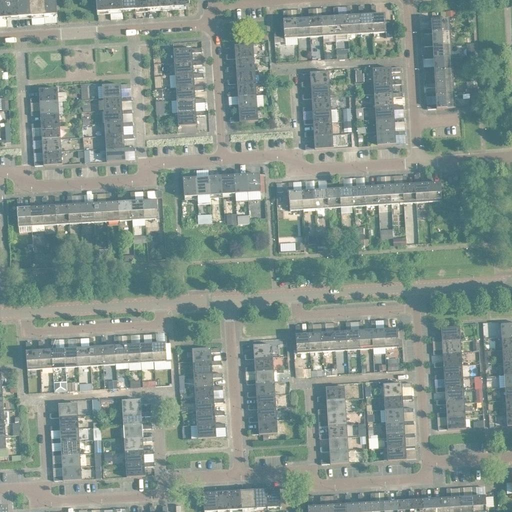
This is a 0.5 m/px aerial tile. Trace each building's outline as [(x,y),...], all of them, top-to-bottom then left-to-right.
[(18,0),(7,0),(6,0),(7,18),(20,17),(18,0)] [(31,0),(18,0),(20,17),(32,16),(31,0)] [(43,0),(31,0),(32,16),(45,15),(43,0)] [(43,0),(45,15),(57,14),(57,15),(58,15),(56,0),(43,0)] [(111,11),(110,0),(96,0),(98,12),(99,12),(111,11)] [(122,0),(110,0),(111,11),(123,10),(122,0)] [(135,0),(122,0),(123,10),(136,9),(135,0)] [(148,0),(135,0),(136,9),(149,9),(148,0)] [(160,0),(148,0),(149,9),(161,8),(160,0)] [(372,6),(373,16),(374,33),(386,32),(386,33),(387,33),(387,38),(393,38),(392,22),(386,22),(386,14),(385,14),(385,15),(377,15),(376,5),(372,6)] [(359,6),(360,16),(361,34),(374,33),(373,16),(364,16),(364,6),(359,6)] [(347,7),(347,17),(348,17),(349,35),(361,34),(360,16),(352,17),(351,7),(347,7)] [(334,8),(335,18),(336,35),(349,35),(348,17),(347,17),(339,18),(339,8),(334,8)] [(309,10),(310,20),(311,37),(324,36),(322,19),(314,19),(313,9),(309,10)] [(322,9),(322,19),(324,36),(336,35),(335,18),(327,18),(326,9),(322,9)] [(296,10),(297,20),(298,38),(311,37),(310,20),(302,20),(301,10),(296,10)] [(297,20),(289,21),(288,11),(284,11),(284,21),(285,33),(285,39),(286,39),(298,38),(297,20)] [(423,34),(433,34),(433,33),(451,32),(450,20),(450,19),(432,20),(432,21),(433,29),(423,30),(423,34)] [(424,47),(434,46),(451,45),(451,32),(433,33),(433,34),(434,42),(424,42),(424,47)] [(281,33),(275,33),(275,42),(287,42),(286,39),(285,39),(285,33),(281,33)] [(227,60),(237,59),(254,58),(254,45),(254,44),(236,46),(237,55),(227,55),(227,60)] [(425,59),(435,59),(452,57),(451,45),(434,46),(435,54),(425,55),(425,59)] [(476,47),(467,48),(468,56),(476,56),(476,47)] [(175,50),(176,63),(193,62),(193,61),(192,53),(202,53),(202,48),(193,49),(193,48),(187,49),(175,50),(174,50),(175,50)] [(426,72),(436,71),(453,70),(452,57),(435,59),(435,67),(425,68),(426,72)] [(228,72),(238,72),(238,71),(255,70),(254,58),(237,59),(237,67),(227,68),(228,72)] [(476,59),(468,60),(469,69),(477,69),(476,59)] [(176,63),(176,75),(194,74),(193,66),(203,65),(203,61),(193,61),(193,62),(176,63)] [(374,70),(375,82),(392,81),(392,73),(402,72),(401,68),(392,68),(373,69),(374,70)] [(229,85),(239,84),(256,83),(255,70),(238,71),(238,72),(238,80),(228,80),(229,85)] [(426,85),(436,84),(454,83),(453,70),(436,71),(436,79),(426,80),(426,85)] [(302,87),(312,86),(330,85),(329,73),(330,73),(330,72),(311,73),(311,74),(312,74),(312,82),(302,83),(302,87)] [(176,75),(177,88),(195,87),(195,86),(194,78),(204,78),(204,73),(194,74),(176,75)] [(375,82),(376,95),(393,94),(393,93),(393,85),(402,85),(402,80),(392,81),(375,82)] [(229,97),(239,97),(239,96),(257,95),(256,83),(239,84),(239,92),(229,93),(229,97)] [(427,97),(437,97),(437,96),(455,95),(454,83),(436,84),(437,92),(427,93),(427,97)] [(104,86),(104,99),(122,98),(122,97),(121,89),(131,89),(131,84),(122,85),(122,84),(103,86),(104,86)] [(303,100),(313,99),(331,98),(330,85),(312,86),(313,94),(303,95),(303,100)] [(478,85),(470,85),(471,94),(478,94),(478,85)] [(177,88),(178,100),(196,99),(195,91),(205,90),(205,86),(195,86),(195,87),(177,88)] [(31,103),(41,103),(59,101),(58,89),(58,88),(40,89),(40,90),(41,98),(31,99),(31,103)] [(376,95),(376,107),(394,106),(393,98),(403,97),(403,93),(393,93),(393,94),(376,95)] [(230,110),(240,109),(258,108),(257,95),(239,96),(239,97),(240,105),(230,106),(230,110)] [(437,96),(437,97),(438,105),(428,105),(428,110),(437,109),(456,108),(455,108),(455,95),(437,96)] [(104,99),(105,111),(123,110),(122,102),(132,101),(132,97),(122,97),(122,98),(104,99)] [(178,100),(179,113),(196,112),(196,104),(206,103),(206,98),(196,99),(178,100)] [(304,112),(314,112),(314,111),(331,110),(331,98),(313,99),(314,107),(304,108),(304,112)] [(32,116),(42,115),(59,114),(59,101),(41,103),(42,111),(32,112),(32,116)] [(165,101),(157,102),(158,115),(165,115),(165,101)] [(376,107),(377,120),(395,119),(394,110),(404,110),(404,105),(394,106),(376,107)] [(240,109),(241,117),(231,118),(231,122),(241,122),(259,121),(259,120),(258,108),(240,109)] [(105,111),(106,124),(123,123),(123,114),(133,114),(133,109),(123,110),(105,111)] [(305,125),(315,124),(332,123),(331,110),(314,111),(314,112),(314,120),(304,120),(305,125)] [(196,112),(179,113),(180,126),(179,126),(198,125),(198,124),(197,124),(197,116),(207,115),(206,111),(196,112)] [(33,129),(43,128),(60,127),(59,114),(42,115),(43,124),(33,124),(33,129)] [(377,120),(378,133),(395,131),(395,123),(405,122),(404,118),(395,119),(377,120)] [(106,124),(107,136),(124,135),(124,127),(134,126),(133,122),(123,123),(106,124)] [(305,137),(315,137),(315,136),(333,135),(332,123),(315,124),(315,132),(305,133),(305,137)] [(198,125),(179,126),(180,134),(198,132),(198,125)] [(34,141),(44,141),(44,140),(61,139),(60,127),(43,128),(43,136),(33,137),(34,141)] [(395,131),(378,133),(379,145),(378,145),(378,146),(397,144),(396,144),(396,136),(406,135),(405,131),(395,131)] [(107,136),(108,149),(125,148),(124,140),(134,139),(134,135),(124,135),(107,136)] [(315,136),(315,137),(316,145),(306,145),(306,150),(316,149),(316,150),(334,148),(333,135),(315,136)] [(34,154),(44,153),(62,152),(61,139),(44,140),(44,141),(44,149),(34,149),(34,154)] [(125,148),(108,149),(108,161),(108,162),(126,161),(126,160),(125,152),(135,152),(135,147),(125,148)] [(44,153),(45,161),(35,162),(35,166),(45,166),(63,165),(63,164),(62,152),(44,153)] [(260,175),(248,176),(249,193),(261,192),(261,193),(262,193),(261,174),(260,175)] [(428,175),(428,185),(429,185),(430,202),(442,201),(442,202),(443,202),(442,183),(441,183),(441,184),(433,184),(432,174),(428,175)] [(415,175),(416,185),(417,203),(430,202),(429,185),(428,185),(420,185),(420,175),(415,175)] [(248,176),(235,177),(236,194),(249,193),(248,176)] [(403,176),(403,186),(405,204),(417,203),(416,185),(408,186),(407,176),(403,176)] [(222,177),(210,178),(211,196),(224,195),(222,177)] [(235,177),(222,177),(224,195),(236,194),(235,177)] [(377,178),(378,188),(379,205),(392,204),(391,187),(382,187),(382,177),(377,178)] [(390,177),(391,187),(392,204),(405,204),(403,186),(395,187),(394,177),(390,177)] [(210,178),(197,179),(198,196),(211,196),(210,178)] [(365,179),(365,188),(366,188),(367,206),(379,205),(378,188),(370,188),(369,178),(365,179)] [(198,196),(197,179),(185,180),(185,179),(184,179),(185,198),(186,198),(186,197),(198,196)] [(352,179),(353,189),(354,207),(367,206),(366,188),(365,188),(357,189),(357,179),(352,179)] [(340,180),(340,190),(341,190),(342,207),(354,207),(353,189),(345,190),(344,180),(340,180)] [(315,182),(315,192),(316,209),(329,208),(328,191),(320,191),(319,181),(315,182)] [(327,181),(328,191),(329,208),(342,207),(341,190),(340,190),(332,190),(332,181),(327,181)] [(302,182),(303,192),(304,210),(316,209),(315,192),(307,192),(306,182),(302,182)] [(303,192),(294,193),(294,183),(289,183),(290,193),(291,211),(304,210),(303,192)] [(144,192),(144,202),(145,202),(146,219),(158,219),(159,219),(158,201),(157,201),(149,202),(148,192),(144,192)] [(119,194),(119,203),(121,221),(133,220),(132,203),(124,203),(123,193),(119,194)] [(131,193),(132,203),(133,220),(146,219),(145,202),(144,202),(136,202),(136,193),(131,193)] [(106,194),(107,204),(108,222),(121,221),(119,203),(111,204),(111,194),(106,194)] [(93,195),(94,205),(95,222),(108,222),(107,204),(99,205),(98,195),(93,195)] [(68,197),(69,207),(70,224),(83,223),(82,206),(73,206),(73,196),(68,197)] [(81,196),(82,206),(83,223),(95,222),(94,205),(86,205),(85,196),(81,196)] [(56,197),(56,207),(57,207),(58,225),(70,224),(69,207),(61,207),(60,197),(56,197)] [(43,198),(44,208),(45,225),(58,225),(57,207),(56,207),(48,208),(48,198),(43,198)] [(31,209),(23,209),(23,199),(18,200),(19,209),(18,209),(19,228),(20,228),(20,227),(33,226),(31,209)] [(31,199),(31,209),(33,226),(45,225),(44,208),(36,209),(35,199),(31,199)] [(212,215),(199,215),(199,225),(213,224),(212,215)] [(238,216),(227,217),(228,225),(239,224),(238,216)] [(250,216),(238,216),(239,224),(239,225),(251,224),(250,216)] [(393,230),(381,231),(381,240),(394,239),(393,230)] [(331,237),(318,237),(318,252),(332,251),(331,237)] [(109,249),(97,250),(98,259),(110,259),(109,249)] [(384,321),(385,331),(386,348),(399,347),(399,348),(398,329),(398,330),(389,330),(389,320),(384,321)] [(372,321),(372,331),(373,331),(374,349),(386,348),(385,331),(377,331),(376,321),(372,321)] [(359,322),(360,332),(361,350),(374,349),(373,331),(372,331),(364,332),(364,322),(359,322)] [(334,324),(335,334),(336,351),(348,350),(347,333),(339,333),(338,323),(334,324)] [(347,323),(347,333),(348,350),(361,350),(360,332),(352,333),(351,323),(347,323)] [(321,324),(322,334),(323,352),(336,351),(335,334),(326,334),(326,324),(321,324)] [(502,325),(503,338),(511,337),(511,324),(502,325)] [(309,325),(309,335),(310,335),(311,353),(323,352),(322,334),(314,335),(313,325),(309,325)] [(310,335),(309,335),(301,336),(301,326),(296,326),(297,335),(297,346),(298,354),(298,353),(311,353),(310,335)] [(433,342),(443,342),(461,341),(460,328),(460,327),(442,329),(443,337),(433,338),(433,342)] [(153,335),(153,345),(155,362),(167,361),(167,362),(168,362),(168,360),(167,344),(167,343),(166,343),(166,344),(158,344),(157,334),(153,335)] [(140,336),(141,345),(142,363),(155,362),(153,345),(145,345),(144,335),(140,336)] [(127,336),(128,346),(129,364),(142,363),(141,345),(133,346),(132,336),(127,336)] [(115,337),(116,347),(117,365),(129,364),(128,346),(120,347),(119,337),(115,337)] [(511,337),(503,338),(504,350),(511,349),(511,337)] [(90,339),(90,349),(91,349),(92,366),(104,365),(103,348),(95,348),(94,338),(90,339)] [(102,338),(103,348),(104,365),(117,365),(116,347),(107,348),(107,338),(102,338)] [(77,339),(78,349),(79,367),(92,366),(91,349),(90,349),(82,349),(82,339),(77,339)] [(65,340),(65,350),(66,368),(79,367),(78,349),(70,350),(69,340),(65,340)] [(39,342),(40,352),(41,369),(54,368),(53,351),(44,351),(44,341),(39,342)] [(52,341),(53,351),(54,368),(66,368),(65,350),(57,351),(56,341),(52,341)] [(434,355),(444,354),(462,353),(461,341),(443,342),(444,350),(434,351),(434,355)] [(40,352),(32,352),(31,342),(27,342),(28,352),(27,352),(28,370),(29,370),(41,369),(40,352)] [(246,360),(256,359),(273,358),(272,346),(273,345),(254,346),(254,347),(255,347),(255,355),(245,355),(246,360)] [(194,350),(194,363),(212,362),(212,361),(211,353),(221,353),(221,348),(212,349),(212,348),(193,350),(194,350)] [(435,368),(445,367),(462,366),(462,353),(444,354),(445,363),(435,363),(435,368)] [(246,372),(256,372),(274,370),(273,358),(256,359),(256,367),(246,368),(246,372)] [(194,363),(195,375),(213,374),(212,366),(222,365),(222,361),(212,361),(212,362),(194,363)] [(436,380),(446,380),(446,379),(463,378),(462,366),(445,367),(445,375),(435,376),(436,380)] [(304,367),(296,367),(297,378),(305,377),(304,369),(304,367)] [(247,385),(257,384),(275,383),(274,370),(256,372),(257,380),(247,381),(247,385)] [(195,375),(196,388),(213,387),(213,386),(213,378),(223,378),(223,373),(213,374),(195,375)] [(436,393),(446,392),(464,391),(463,378),(446,379),(446,380),(446,388),(436,388),(436,393)] [(67,382),(55,383),(55,393),(68,392),(67,383),(67,382)] [(76,383),(67,383),(68,392),(77,391),(76,383)] [(248,398),(258,397),(275,396),(275,383),(257,384),(258,393),(248,393),(248,398)] [(384,385),(385,398),(403,396),(402,388),(412,387),(412,383),(402,384),(402,383),(384,384),(384,385)] [(196,388),(197,400),(214,399),(214,391),(224,390),(223,386),(213,386),(213,387),(196,388)] [(318,402),(328,401),(345,400),(345,387),(327,388),(328,397),(318,397),(318,402)] [(437,405),(447,405),(465,403),(464,391),(446,392),(447,400),(437,401),(437,405)] [(249,410),(259,410),(259,409),(276,408),(275,396),(258,397),(258,405),(249,406),(249,410)] [(385,398),(386,410),(404,409),(403,401),(413,400),(413,396),(403,396),(385,398)] [(197,400),(197,413),(215,412),(214,403),(224,403),(224,398),(214,399),(197,400)] [(123,401),(124,414),(142,413),(141,404),(151,404),(151,399),(141,400),(123,401),(123,402),(123,401)] [(319,414),(329,414),(346,413),(345,400),(328,401),(328,409),(318,410),(319,414)] [(51,418),(61,418),(78,417),(77,404),(78,404),(78,403),(59,405),(60,405),(60,413),(50,414),(51,418)] [(438,418),(448,417),(465,416),(465,403),(447,405),(448,413),(438,414),(438,418)] [(250,423),(260,422),(277,421),(276,408),(259,409),(259,410),(259,418),(249,418),(250,423)] [(386,410),(387,423),(404,422),(404,421),(404,413),(414,413),(413,408),(404,409),(386,410)] [(197,413),(198,425),(216,424),(215,416),(225,415),(225,411),(215,412),(197,413)] [(124,414),(125,426),(142,425),(142,417),(152,416),(152,412),(142,413),(124,414)] [(320,427),(329,426),(347,425),(346,413),(329,414),(329,422),(319,423),(320,427)] [(448,417),(449,425),(439,426),(439,431),(448,430),(467,429),(467,428),(466,428),(465,416),(448,417)] [(52,431),(61,430),(79,429),(78,417),(61,418),(61,426),(51,427),(52,431)] [(260,422),(260,430),(250,431),(250,435),(260,435),(264,435),(270,434),(278,434),(278,433),(277,421),(260,422)] [(387,423),(388,435),(405,434),(405,426),(415,425),(414,421),(404,421),(404,422),(387,423)] [(216,424),(198,425),(199,438),(198,438),(198,439),(217,438),(217,437),(216,437),(216,429),(226,428),(226,424),(216,424)] [(125,426),(126,439),(143,438),(143,430),(153,429),(152,425),(142,425),(125,426)] [(320,440),(330,439),(348,438),(347,425),(329,426),(330,435),(320,435),(320,440)] [(52,444),(62,443),(80,442),(79,429),(61,430),(62,439),(52,439),(52,444)] [(388,435),(388,448),(406,447),(406,446),(405,438),(415,438),(415,433),(405,434),(388,435)] [(374,436),(369,436),(370,449),(379,448),(378,435),(374,436)] [(0,436),(0,457),(9,457),(9,449),(7,449),(6,436),(0,436)] [(126,439),(127,452),(144,451),(144,450),(144,442),(153,442),(153,437),(143,438),(126,439)] [(321,452),(331,452),(331,451),(348,450),(348,438),(330,439),(331,447),(321,448),(321,452)] [(53,456),(63,456),(63,455),(81,454),(80,442),(62,443),(63,451),(53,452),(53,456)] [(406,447),(388,448),(384,448),(385,461),(389,461),(407,460),(407,459),(406,451),(416,450),(416,446),(406,446),(406,447)] [(127,452),(127,464),(145,463),(144,455),(154,454),(154,450),(144,450),(144,451),(127,452)] [(331,451),(331,452),(332,460),(322,460),(322,465),(331,464),(331,465),(350,464),(350,463),(349,463),(348,450),(331,451)] [(113,453),(105,454),(105,462),(113,461),(113,453)] [(54,469),(64,468),(81,467),(81,454),(63,455),(63,456),(64,464),(54,464),(54,469)] [(145,463),(127,464),(128,477),(146,476),(145,467),(155,467),(155,462),(145,463)] [(64,468),(64,476),(54,477),(55,481),(64,481),(83,480),(83,479),(82,479),(81,467),(64,468)] [(472,488),(473,498),(473,511),(487,511),(487,507),(486,497),(486,496),(485,496),(486,497),(477,497),(476,487),(472,488)] [(459,488),(460,498),(461,511),(473,511),(473,498),(464,498),(464,488),(459,488)] [(280,490),(267,491),(268,508),(281,507),(281,508),(282,508),(281,497),(280,489),(280,490)] [(447,489),(447,499),(448,499),(448,511),(461,511),(460,498),(452,499),(451,489),(447,489)] [(434,490),(435,500),(435,511),(448,511),(448,499),(447,499),(439,500),(439,490),(434,490)] [(255,491),(242,492),(243,510),(256,509),(255,491)] [(267,491),(255,491),(256,509),(268,508),(267,491)] [(409,492),(410,502),(410,511),(423,511),(422,501),(414,501),(413,491),(409,492)] [(422,491),(422,501),(423,511),(435,511),(435,500),(427,500),(426,491),(422,491)] [(242,492),(229,493),(231,510),(243,510),(242,492)] [(396,492),(397,502),(397,511),(410,511),(410,502),(402,502),(401,492),(396,492)] [(229,493),(217,494),(218,511),(231,510),(229,493)] [(384,493),(385,503),(385,511),(397,511),(397,502),(389,503),(388,493),(384,493)] [(218,511),(217,494),(204,494),(204,511),(205,511),(206,511),(218,511)] [(371,494),(372,504),(372,511),(385,511),(385,503),(376,504),(376,494),(371,494)] [(346,496),(347,506),(347,511),(360,511),(360,505),(359,505),(351,505),(351,495),(346,496)] [(359,495),(359,505),(360,505),(360,511),(372,511),(372,504),(364,504),(363,495),(359,495)] [(287,496),(281,497),(282,508),(281,508),(281,510),(287,510),(287,511),(296,511),(296,509),(295,499),(287,499),(287,496)] [(334,496),(334,506),(334,511),(347,511),(347,506),(339,506),(338,496),(334,496)] [(321,497),(322,507),(322,511),(334,511),(334,506),(326,507),(325,497),(321,497)] [(494,497),(486,497),(487,507),(495,507),(494,497)] [(322,511),(322,507),(314,508),(313,498),(308,498),(309,507),(308,511),(322,511)]
